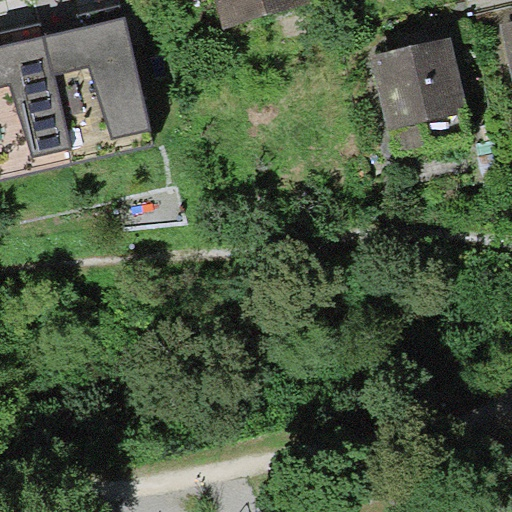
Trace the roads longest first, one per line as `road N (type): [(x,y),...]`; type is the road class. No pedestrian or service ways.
road 1 (track): [(0,483),(36,490),(158,485),(511,407)]
road 2 (track): [(511,245),(397,227),(0,268)]
